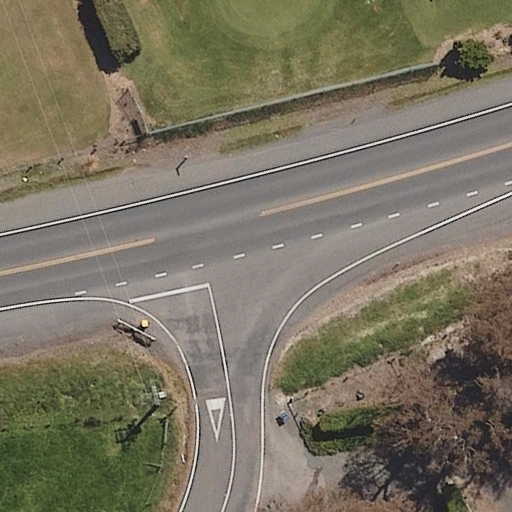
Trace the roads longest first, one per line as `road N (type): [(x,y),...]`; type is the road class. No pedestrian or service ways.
road 1 (trunk): [(511,142),(194,232)]
road 2 (tertiary): [(194,232),(232,417),(233,469),(221,511)]
road 3 (trunk): [(194,232),(0,270)]
